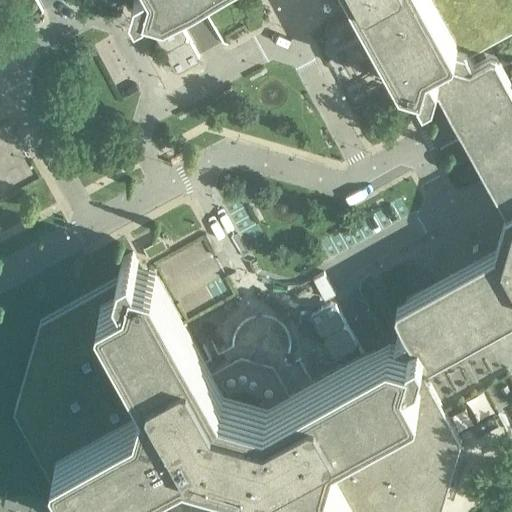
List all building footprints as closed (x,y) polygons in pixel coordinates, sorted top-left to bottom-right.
[(421,82),(421,84),(426,94),(436,89),(438,83),(440,85),(476,67),(475,60),(471,53),(511,29),(511,0),(133,0),(133,1),(139,11),(148,6),(149,3),(168,9),(183,0),(360,0),(403,76),(421,82)] [(200,56),(191,40),(186,39),(187,34),(179,18),(174,16),(155,27),(154,31),(163,47),(167,49),(166,53),(175,70),(180,71),(198,61),(200,56)] [(410,330),(422,358),(427,359),(511,312),(511,79),(507,71),(497,52),(492,51),(475,60),(476,67),(440,85),(449,101),(464,127),(487,169),(508,207),(496,246),(489,250),(399,300),(397,305),(410,330)] [(441,511),(462,441),(418,363),(421,361),(422,358),(410,330),(397,335),(396,339),(391,337),(390,338),(285,396),(276,380),(262,376),(264,369),(246,364),(245,371),(230,367),(215,376),(156,269),(138,264),(138,262),(133,252),(123,257),(118,274),(120,276),(41,320),(14,411),(58,490),(55,491),(51,507),(53,511),(66,511),(67,510),(75,511),(441,511)] [(357,341),(348,325),(343,324),(345,319),(336,303),(331,302),(313,312),(311,316),(320,332),(325,334),(324,338),(333,355),(337,356),(356,346),(357,341)] [(333,355),(324,338),(325,334),(320,332),(311,316),(307,315),(288,325),(287,330),(296,346),(301,347),(299,352),(308,368),(313,369),(331,359),(333,355)] [(457,425),(470,420),(465,406),(451,412),(457,425)]
